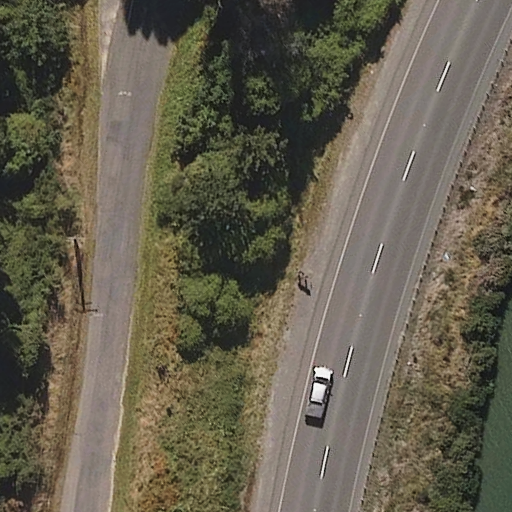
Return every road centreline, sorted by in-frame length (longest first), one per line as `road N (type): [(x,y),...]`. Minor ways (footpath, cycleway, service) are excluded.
road 1 (trunk): [(511,12),(405,242),(356,511)]
road 2 (residential): [(84,511),(132,125),(163,0)]
